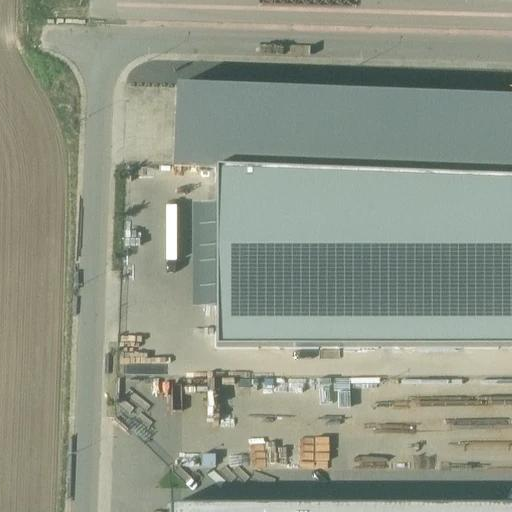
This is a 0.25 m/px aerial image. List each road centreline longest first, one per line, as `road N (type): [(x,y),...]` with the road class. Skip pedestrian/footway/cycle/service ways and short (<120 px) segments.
road 1 (residential): [(511,54),(101,43),(82,511)]
road 2 (residential): [(99,0),(511,16)]
